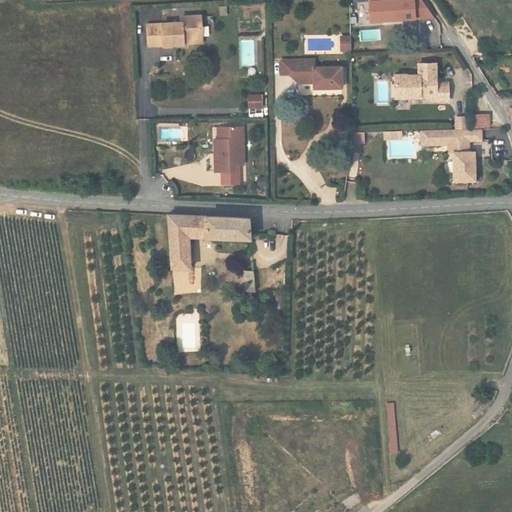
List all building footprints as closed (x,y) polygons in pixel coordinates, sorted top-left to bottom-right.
[(180,25),(147,27),(148,49),(174,47),(180,47),(180,40),(201,39),(199,17),(180,18),(180,25)] [(351,38),(342,37),(342,51),(351,51),(351,38)] [(314,59),(279,60),(280,75),(290,76),(298,83),(315,83),(315,88),(342,87),(342,68),(315,68),(314,59)] [(428,100),(448,99),(447,81),(438,82),(435,82),(435,79),(434,63),(417,63),(418,74),(394,75),(395,92),(407,91),(407,97),(420,97),(420,94),(427,93),(428,100)] [(247,109),(263,108),(262,94),(247,94),(247,109)] [(457,128),(468,127),(467,115),(457,115),(457,128)] [(240,126),(219,126),(219,147),(215,147),(215,155),(212,155),(212,170),(229,170),(229,163),(241,163),(240,126)] [(457,128),(417,130),(417,135),(427,135),(427,140),(444,139),(445,152),(449,151),(451,180),(472,178),(471,150),(465,150),(459,150),(458,139),(464,139),(477,138),(477,127),(468,127),(457,128)] [(334,131),(325,131),(326,142),(334,142),(334,131)] [(386,132),(386,139),(402,139),(402,131),(386,132)] [(344,134),(343,144),(351,144),(351,141),(355,141),(355,133),(344,134)] [(427,135),(417,135),(417,145),(444,143),(444,139),(427,140),(427,135)] [(193,237),(205,238),(206,217),(166,216),(170,269),(195,271),(193,237)] [(248,219),(206,217),(205,238),(249,239),(248,219)] [(239,291),(253,292),(252,271),(239,270),(239,291)]
